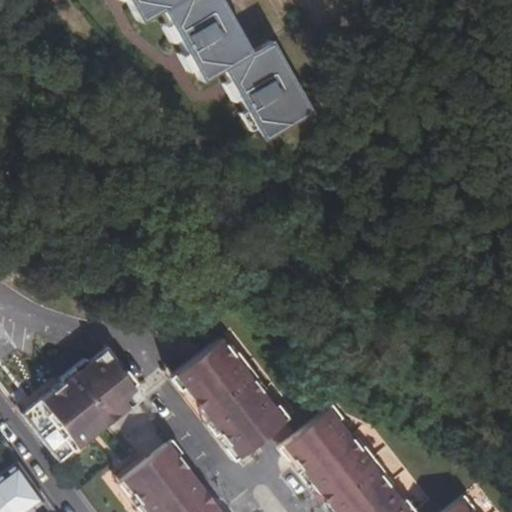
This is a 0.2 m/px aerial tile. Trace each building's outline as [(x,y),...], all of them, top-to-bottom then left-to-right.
[(288,31),(270,0),(125,0),(137,20),(158,10),(199,80),(219,68),(260,139),(309,112),(270,40),(288,31)] [(243,365),(220,336),(200,351),(171,374),(235,458),(284,419),(262,390),(243,365)] [(103,349),(19,413),(56,460),(91,434),(139,397),(103,349)] [(466,511),(456,499),(439,511),(408,511),(387,484),(369,460),(328,407),(279,445),(331,511),(466,511)] [(167,441),(144,460),(122,476),(118,479),(143,511),(221,511),(212,499),(167,441)] [(22,511),(49,499),(20,461),(0,471),(0,511),(22,511)]
